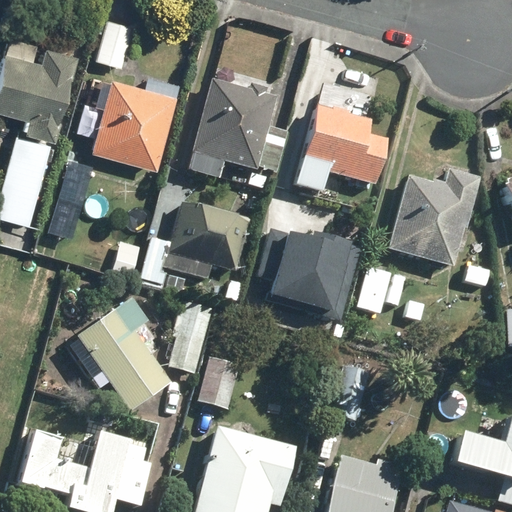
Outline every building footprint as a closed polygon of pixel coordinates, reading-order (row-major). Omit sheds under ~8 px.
[(97,31),(103,32),(98,59),(123,64),(131,22),(105,17),(105,21),(99,19),(97,31)] [(68,95),(78,54),(45,46),(42,61),(33,58),(37,43),(8,35),(7,41),(5,51),(2,78),(0,81),(0,110),(28,118),(24,132),(56,140),(60,122),(58,122),(59,119),(68,95)] [(145,85),(112,76),(91,150),(156,168),(177,94),(173,93),(175,85),(147,77),(145,85)] [(250,90),(212,79),(187,170),(220,178),(225,161),(257,170),(277,97),(265,94),(267,88),(252,84),(250,90)] [(372,120),(311,103),(309,131),(296,161),(289,183),(324,193),(329,173),(375,185),(386,159),(388,138),(370,133),(372,120)] [(408,174),(388,251),(455,268),(464,229),(468,230),(481,178),(448,169),(445,181),(433,178),(433,180),(408,174)] [(201,204),(182,203),(163,268),(209,281),(213,267),(236,273),(252,218),(201,204)] [(291,238),(267,230),(252,274),(276,282),(291,238)] [(406,274),(368,264),(356,308),(381,314),(384,303),(397,307),(406,274)] [(491,266),(464,264),(462,286),(490,288),(491,266)] [(132,298),(77,336),(130,412),(172,383),(136,331),(149,322),(132,298)] [(169,366),(194,373),(212,310),(199,305),(181,302),(172,337),(176,338),(169,366)] [(511,303),(504,303),(503,346),(511,345),(511,303)] [(229,410),(239,363),(209,357),(199,403),(229,410)] [(370,370),(343,363),(329,414),(356,422),(370,370)] [(511,477),(511,410),(503,441),(464,430),(456,461),(511,477)] [(297,447),(217,425),(194,511),(269,511),(271,505),(280,508),(292,470),(297,447)] [(77,511),(111,511),(131,441),(99,433),(96,446),(35,430),(21,484),(45,490),(45,488),(70,495),(67,509),(77,511)] [(376,465),(340,455),(327,511),(392,511),(395,500),(402,471),(390,468),(391,463),(377,459),(376,465)] [(492,511),(449,501),(445,511),(492,511)]
